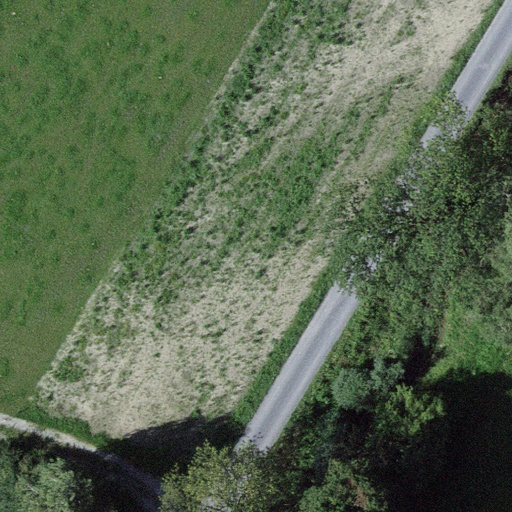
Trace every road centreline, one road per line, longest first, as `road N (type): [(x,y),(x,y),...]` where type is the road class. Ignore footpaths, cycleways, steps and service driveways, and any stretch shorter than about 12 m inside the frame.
road 1 (track): [(511,29),(216,511)]
road 2 (track): [(153,511),(127,475),(0,437)]
